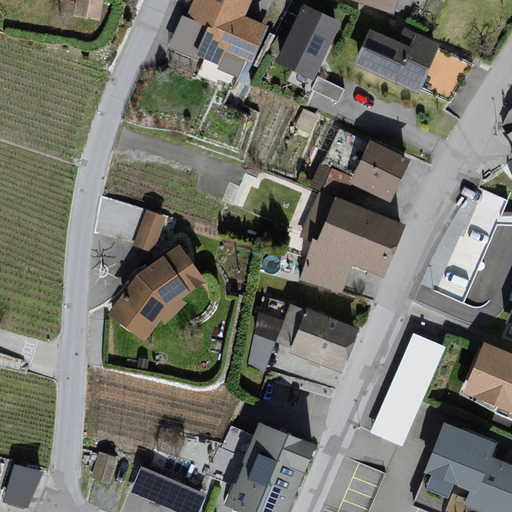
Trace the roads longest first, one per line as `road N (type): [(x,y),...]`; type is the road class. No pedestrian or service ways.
road 1 (residential): [(57,504),(83,205),(104,128),(158,0)]
road 2 (residential): [(304,511),(468,144)]
road 3 (unknown): [(468,144),(333,95)]
